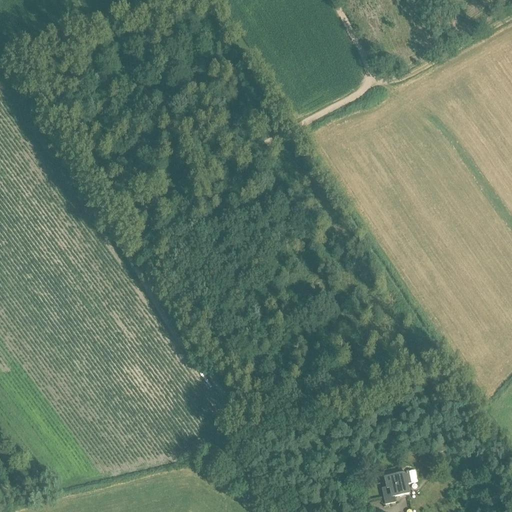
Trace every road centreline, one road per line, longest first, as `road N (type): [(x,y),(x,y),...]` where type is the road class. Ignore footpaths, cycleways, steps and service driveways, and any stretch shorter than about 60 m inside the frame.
road 1 (track): [(286,511),(230,468),(224,396),(124,248),(120,230),(137,208),(364,87),(369,69),(337,0)]
road 2 (track): [(0,73),(11,74),(120,230)]
road 3 (residential): [(511,19),(407,77),(369,79)]
